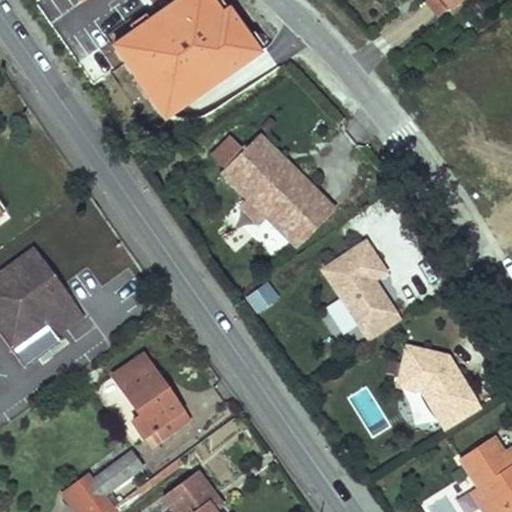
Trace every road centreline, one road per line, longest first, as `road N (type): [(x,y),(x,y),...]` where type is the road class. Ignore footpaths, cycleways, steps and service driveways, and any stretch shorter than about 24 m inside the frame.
road 1 (secondary): [(0,5),(355,511)]
road 2 (residential): [(511,299),(400,134),(277,0)]
